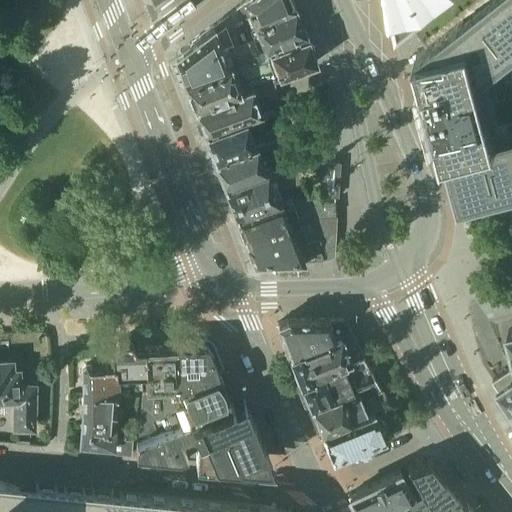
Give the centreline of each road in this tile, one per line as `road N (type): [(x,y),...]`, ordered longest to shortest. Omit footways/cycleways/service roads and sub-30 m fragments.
road 1 (residential): [(39,462),(314,485)]
road 2 (secondary): [(424,234),(425,185),(341,0)]
road 3 (secondary): [(129,53),(208,261)]
road 4 (tertiary): [(235,279),(314,485)]
road 5 (residential): [(0,292),(138,281),(208,261)]
road 6 (tertiary): [(366,284),(461,422)]
road 7 (tertiary): [(461,422),(448,367),(403,266)]
road 8 (unclassified): [(461,422),(314,485)]
road 9 (secondary): [(235,279),(260,287),(366,284)]
